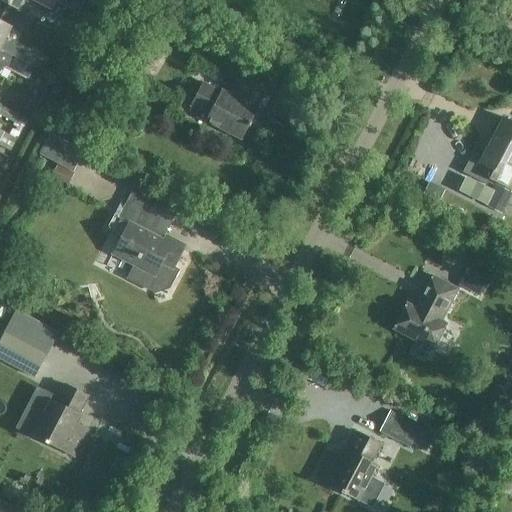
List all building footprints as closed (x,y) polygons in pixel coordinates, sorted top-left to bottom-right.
[(56,2),(52,0),(0,0),(8,3),(18,9),(22,0),(28,0),(51,11),(54,5),(55,2),(56,2)] [(35,18),(18,9),(8,3),(0,18),(0,22),(9,27),(26,36),(35,18)] [(9,27),(0,22),(0,49),(24,62),(40,70),(45,62),(28,54),(28,53),(3,40),(9,27)] [(164,47),(155,42),(148,55),(156,59),(158,55),(160,55),(164,47)] [(24,62),(0,49),(0,62),(18,72),(24,62)] [(240,139),(248,123),(254,126),(281,75),(248,58),(229,95),(221,91),(220,92),(202,83),(190,106),(208,115),(205,121),(240,139)] [(296,91),(303,106),(313,101),(306,86),(296,91)] [(0,145),(11,151),(27,120),(24,118),(25,117),(1,105),(0,107),(0,116),(13,123),(12,126),(15,127),(14,130),(12,129),(9,134),(0,129),(0,145)] [(511,137),(511,134),(511,121),(502,117),(482,157),(473,152),(462,172),(486,185),(489,179),(508,188),(511,179),(511,137)] [(129,124),(128,128),(129,133),(133,135),(138,135),(142,132),(143,127),(141,123),(137,121),(133,121),(129,124)] [(447,171),(461,169),(458,142),(443,144),(447,171)] [(56,164),(50,175),(66,183),(72,172),(56,164)] [(177,270),(173,267),(182,250),(146,231),(159,206),(130,191),(117,216),(128,221),(111,254),(134,266),(128,278),(154,292),(168,287),(177,270)] [(492,191),(485,205),(502,214),(509,200),(492,191)] [(194,222),(215,233),(222,220),(201,209),(194,222)] [(468,268),(460,285),(479,295),(488,279),(468,268)] [(413,307),(400,332),(401,333),(417,341),(432,349),(445,324),(440,321),(457,288),(432,275),(415,308),(413,307)] [(3,333),(0,338),(0,359),(34,377),(45,355),(3,333)] [(89,371),(97,369),(92,350),(84,352),(89,371)] [(30,434),(74,457),(88,430),(75,423),(80,414),(78,413),(87,396),(64,384),(55,402),(49,399),(30,434)] [(390,412),(379,432),(409,448),(412,443),(420,429),(390,412)] [(314,477),(357,500),(376,465),(370,462),(379,445),(357,433),(348,450),(345,449),(341,457),(329,451),(314,477)]
